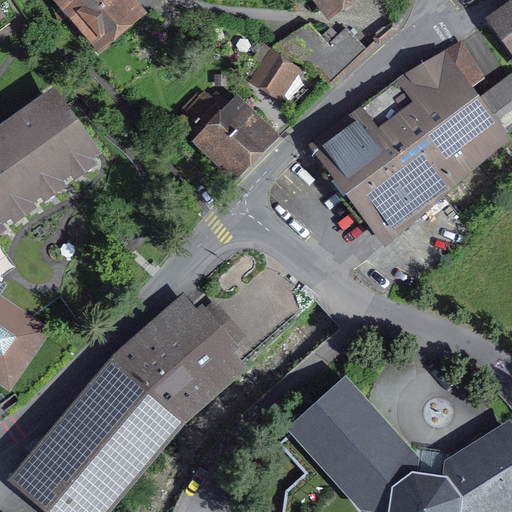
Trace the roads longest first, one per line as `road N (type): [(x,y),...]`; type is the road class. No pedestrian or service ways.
road 1 (residential): [(236,204),(0,438)]
road 2 (residential): [(236,204),(361,308),(474,350),(511,382)]
road 3 (residential): [(420,27),(236,204)]
